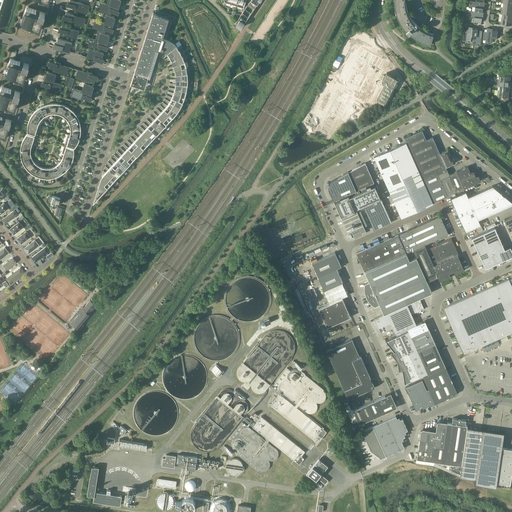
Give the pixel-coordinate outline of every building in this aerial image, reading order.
[(27,0),(24,11),(23,15),(21,21),(16,36),(38,43),(46,20),(46,19),(47,15),(48,14),(51,0),(27,0)] [(71,0),(69,0),(68,5),(73,7),(72,9),(75,9),(75,8),(87,11),(88,8),(89,8),(90,6),(71,0)] [(250,0),(250,1),(247,5),(254,9),(259,0),(250,0)] [(393,0),(394,3),(395,7),(395,8),(396,11),(397,15),(399,19),(401,23),(403,26),(406,29),(408,32),(411,35),(415,37),(415,38),(418,40),(421,41),(422,42),(426,43),(430,45),(430,44),(431,40),(432,39),(433,35),(429,33),(426,32),(423,31),(421,29),(417,27),(414,23),(411,20),(410,18),(408,14),(407,12),(405,8),(404,2),(404,0),(393,0)] [(107,4),(107,3),(101,1),(100,4),(101,4),(100,8),(116,13),(118,7),(107,4)] [(484,2),(483,2),(475,1),(469,1),(469,5),(473,6),(472,11),(474,11),(482,12),(483,6),(484,6),(484,2)] [(474,11),(472,11),(468,10),(468,15),(473,16),(473,21),(481,22),(482,16),(483,16),(483,12),(482,12),(474,11)] [(66,12),(64,18),(69,20),(68,21),(71,22),(71,20),(83,24),(84,21),(85,21),(86,18),(66,12)] [(164,51),(166,53),(176,45),(173,43),(170,40),(167,39),(173,19),(153,13),(146,35),(135,70),(147,74),(155,49),(158,50),(159,48),(160,48),(160,49),(163,50),(163,49),(164,50),(164,51)] [(242,13),(241,14),(240,16),(239,17),(236,21),(242,26),(246,20),(248,17),(242,13)] [(104,22),(112,25),(115,16),(106,14),(104,22)] [(110,31),(112,25),(104,22),(95,19),(94,22),(95,22),(94,26),(110,31)] [(62,25),(60,31),(65,32),(64,34),(67,35),(67,33),(76,36),(77,33),(78,33),(79,31),(62,25)] [(477,30),(477,29),(471,28),(471,27),(467,26),(465,41),(470,42),(471,36),(476,36),(476,37),(477,30)] [(496,37),(497,34),(497,30),(491,29),(491,28),(487,28),(487,32),(486,40),(485,43),(490,43),(491,37),(496,38),(496,37)] [(487,32),(480,31),(481,30),(477,30),(476,37),(476,36),(475,44),(480,45),(481,39),(486,40),(487,32)] [(98,31),(96,39),(95,39),(107,43),(109,34),(98,31)] [(95,39),(96,39),(87,37),(86,39),(87,39),(86,43),(105,49),(107,43),(95,39)] [(70,44),(71,45),(72,42),(58,38),(55,47),(68,51),(70,44)] [(169,57),(180,51),(176,45),(166,53),(162,56),(163,58),(168,55),(169,57)] [(90,51),(88,57),(101,61),(104,52),(89,48),(89,50),(90,51)] [(364,50),(360,57),(379,67),(383,60),(364,50)] [(14,60),(17,53),(12,51),(0,87),(0,144),(5,150),(12,127),(13,122),(14,122),(21,99),(21,98),(22,94),(23,93),(34,58),(22,54),(20,61),(17,60),(14,60)] [(169,57),(164,60),(165,61),(170,59),(172,61),(183,56),(180,51),(169,57)] [(172,61),(166,63),(167,65),(172,63),(173,65),(185,61),(183,56),(172,61)] [(359,58),(346,83),(357,89),(364,76),(360,74),(367,62),(359,58)] [(68,69),(69,67),(51,61),(49,67),(66,72),(67,69),(68,69)] [(173,65),(168,67),(168,69),(174,67),(175,70),(186,67),(185,61),(173,65)] [(77,76),(95,81),(96,75),(78,70),(77,72),(78,72),(77,76)] [(48,71),(45,79),(54,82),(56,73),(48,71)] [(385,84),(377,100),(384,104),(397,79),(387,73),(382,82),(385,84)] [(62,84),(54,82),(45,79),(43,85),(59,90),(61,86),(62,87),(62,84)] [(85,82),(82,91),(91,93),(93,85),(85,82)] [(175,88),(169,87),(169,89),(174,90),(174,93),(185,97),(187,91),(175,88)] [(82,91),(73,88),(73,90),(74,91),(73,94),(89,99),(91,93),(82,91)] [(174,93),(168,91),(167,92),(173,95),(172,97),(183,102),(185,97),(174,93)] [(340,94),(320,131),(328,135),(337,117),(341,118),(348,106),(344,104),(347,98),(340,94)] [(171,99),(170,101),(180,107),(183,102),(172,97),(167,95),(166,96),(171,99)] [(170,101),(165,98),(164,100),(169,103),(167,105),(177,112),(180,107),(170,101)] [(173,117),(177,112),(167,105),(163,102),(162,103),(166,107),(164,109),(173,117)] [(55,113),(56,103),(52,103),(48,103),(44,105),(48,114),(50,114),(52,113),(54,113),(55,113)] [(60,114),(62,115),(68,107),(64,105),(60,104),(56,103),(55,113),(58,114),(60,114)] [(37,109),(35,111),(42,118),(44,117),(46,115),(48,114),(44,105),(41,106),(37,109)] [(164,109),(160,105),(159,106),(163,110),(161,112),(170,121),(173,117),(164,109)] [(68,120),(76,115),(74,112),(71,109),(68,107),(62,115),(64,117),(66,118),(68,120)] [(161,112),(157,108),(155,110),(160,114),(158,116),(167,124),(170,121),(161,112)] [(30,118),(29,122),(38,125),(38,124),(39,123),(40,121),(41,120),(42,118),(35,111),(32,114),(30,118)] [(158,116),(153,112),(152,113),(156,117),(154,119),(163,128),(167,124),(158,116)] [(70,127),(81,126),(80,122),(78,118),(76,115),(68,120),(69,123),(70,125),(70,127)] [(153,121),(151,123),(160,131),(163,128),(154,119),(150,115),(149,117),(153,121)] [(151,123),(147,119),(146,120),(150,124),(148,126),(148,127),(157,135),(160,131),(151,123)] [(40,125),(38,124),(38,125),(29,122),(28,125),(27,129),(27,132),(37,135),(40,125)] [(146,128),(145,130),(144,130),(153,138),(157,135),(148,127),(148,126),(144,122),(142,124),(146,128)] [(70,135),(80,138),(81,134),(81,130),(81,126),(70,127),(71,130),(70,132),(70,134),(70,135)] [(144,130),(145,130),(140,126),(139,127),(143,131),(141,133),(141,134),(150,142),(153,138),(144,130)] [(141,134),(141,133),(137,129),(136,131),(140,135),(138,137),(147,145),(150,142),(141,134)] [(411,135),(404,138),(405,138),(406,142),(423,180),(438,174),(447,169),(446,167),(440,153),(437,146),(434,141),(433,138),(432,136),(428,138),(426,139),(426,138),(422,130),(415,133),(411,135)] [(137,138),(135,140),(144,149),(147,145),(138,137),(134,133),(132,134),(137,138)] [(31,146),(33,147),(37,137),(27,134),(25,137),(23,140),(22,143),(31,146)] [(78,141),(80,138),(70,135),(70,134),(68,134),(65,144),(74,147),(77,144),(78,141)] [(135,140),(130,136),(129,138),(134,142),(132,144),(131,144),(140,152),(144,149),(135,140)] [(130,145),(128,147),(137,156),(140,152),(131,144),(132,144),(127,140),(126,141),(130,145)] [(405,182),(389,189),(401,217),(433,203),(406,142),(390,149),(397,166),(405,182)] [(31,149),(31,146),(22,143),(21,147),(20,151),(21,155),(31,153),(31,151),(31,149)] [(128,147),(124,143),(123,145),(127,149),(125,151),(134,159),(137,156),(128,147)] [(63,156),(73,159),(74,156),(74,152),(74,148),(64,145),(61,156),(63,156)] [(125,151),(121,147),(119,148),(124,152),(122,154),(122,155),(131,163),(134,159),(125,151)] [(397,166),(390,149),(374,156),(381,173),(397,166)] [(448,149),(440,153),(446,167),(456,163),(453,157),(451,158),(448,149)] [(122,155),(122,154),(117,150),(116,152),(120,156),(118,158),(127,166),(131,163),(122,155)] [(25,166),(34,160),(32,158),(31,156),(31,153),(21,155),(22,159),(23,163),(25,166)] [(118,158),(114,154),(113,155),(117,159),(115,162),(124,170),(127,166),(118,158)] [(63,156),(62,159),(61,161),(59,163),(67,169),(69,166),(71,163),(73,159),(63,156)] [(115,162),(111,158),(110,159),(114,163),(112,165),(121,173),(124,170),(115,162)] [(34,174),(39,165),(40,163),(38,161),(36,159),(34,160),(25,166),(28,169),(30,172),(34,174)] [(111,166),(109,169),(117,177),(121,173),(112,165),(108,161),(107,163),(111,166)] [(53,167),(57,176),(61,174),(64,172),(67,169),(59,163),(58,164),(55,166),(53,167)] [(357,167),(348,172),(356,190),(370,184),(374,182),(365,163),(357,167)] [(41,177),(45,178),(46,168),(43,167),(41,167),(39,165),(34,174),(37,176),(41,177)] [(109,169),(105,166),(104,167),(107,170),(105,172),(114,180),(117,177),(109,169)] [(405,182),(397,166),(381,173),(389,189),(405,182)] [(449,174),(449,175),(456,192),(481,181),(478,174),(476,176),(474,173),(473,171),(470,172),(468,166),(465,167),(449,174)] [(46,168),(45,178),(49,178),(53,177),(57,176),(53,167),(51,167),(48,168),(46,168)] [(447,169),(438,174),(440,178),(448,195),(449,195),(456,192),(449,175),(449,174),(447,169)] [(105,172),(103,170),(103,172),(104,174),(102,176),(111,184),(114,180),(105,172)] [(330,181),(328,189),(333,200),(356,190),(348,172),(343,174),(340,176),(330,181)] [(438,174),(423,180),(433,202),(443,198),(448,195),(440,178),(438,174)] [(104,191),(111,184),(102,176),(101,177),(98,185),(104,191)] [(356,190),(333,200),(341,217),(357,210),(364,207),(377,201),(376,199),(380,197),(375,185),(371,186),(370,184),(356,190)] [(104,191),(98,185),(93,203),(103,193),(104,191)] [(492,186),(468,196),(466,191),(450,198),(453,205),(465,231),(481,224),(478,219),(511,203),(511,201),(492,186)] [(53,195),(53,196),(53,195),(52,195),(51,195),(50,195),(49,195),(48,196),(47,197),(47,198),(46,199),(46,200),(47,201),(47,202),(48,203),(49,203),(50,204),(51,204),(52,204),(53,203),(54,203),(58,204),(60,197),(53,195)] [(377,201),(364,207),(372,226),(374,230),(391,222),(381,199),(377,201)] [(0,215),(13,205),(8,200),(0,206),(0,215)] [(18,214),(14,210),(2,220),(6,224),(18,214)] [(357,210),(341,217),(342,221),(345,226),(346,229),(348,234),(350,237),(354,236),(355,238),(358,236),(363,234),(362,232),(366,231),(365,230),(357,210)] [(407,252),(413,249),(424,244),(448,234),(440,215),(399,234),(407,252)] [(27,224),(23,219),(10,229),(14,235),(27,224)] [(495,227),(472,237),(485,268),(509,257),(511,255),(511,250),(510,246),(505,249),(495,227)] [(31,228),(30,228),(17,239),(21,244),(35,234),(31,228)] [(365,271),(406,253),(398,234),(356,253),(359,259),(358,259),(358,262),(360,261),(365,271)] [(42,243),(38,238),(24,248),(29,254),(42,243)] [(424,244),(413,249),(416,257),(427,281),(438,276),(440,280),(464,269),(459,258),(457,255),(458,254),(451,238),(427,249),(424,244)] [(0,259),(8,253),(4,247),(0,250),(0,259)] [(49,253),(45,247),(32,258),(36,263),(49,253)] [(337,268),(342,266),(335,252),(312,262),(318,276),(337,268)] [(406,253),(365,271),(369,281),(365,283),(365,286),(365,287),(365,288),(365,290),(365,291),(366,295),(367,297),(368,299),(369,300),(370,301),(371,303),(372,303),(373,304),(375,305),(379,303),(384,314),(386,312),(419,298),(432,292),(427,281),(416,257),(409,260),(406,253)] [(16,262),(11,257),(0,265),(0,270),(2,273),(16,262)] [(24,273),(19,267),(6,278),(10,283),(24,273)] [(337,268),(318,276),(324,290),(343,282),(337,268)] [(511,333),(511,277),(509,279),(509,278),(443,307),(464,353),(482,345),(485,351),(499,344),(496,339),(508,333),(511,333)] [(348,295),(343,282),(324,290),(330,303),(348,295)] [(303,313),(309,311),(299,288),(293,290),(303,313)] [(350,316),(345,304),(342,298),(319,308),(327,327),(350,316)] [(416,324),(412,315),(412,314),(424,309),(419,298),(386,312),(389,319),(390,321),(396,333),(407,328),(416,324)] [(96,305),(94,304),(90,300),(70,323),(77,329),(96,305)] [(262,326),(271,322),(269,318),(260,322),(262,326)] [(416,324),(407,328),(408,331),(411,336),(428,328),(425,320),(416,324)] [(432,336),(428,328),(411,336),(414,344),(432,336)] [(411,336),(408,331),(397,336),(385,341),(394,351),(392,353),(391,353),(396,359),(395,360),(395,362),(397,364),(398,363),(399,371),(399,370),(402,370),(404,383),(409,381),(411,380),(427,373),(424,366),(421,359),(417,351),(414,344),(411,336)] [(432,336),(414,344),(417,351),(435,343),(432,336)] [(326,350),(345,393),(348,399),(374,387),(361,356),(360,356),(352,339),(326,350)] [(439,351),(435,343),(417,351),(421,359),(439,351)] [(442,358),(439,351),(421,359),(424,366),(442,358)] [(428,374),(445,366),(446,366),(442,358),(424,366),(427,373),(428,374)] [(224,370),(221,368),(219,367),(216,364),(215,363),(214,364),(209,369),(218,376),(219,377),(221,374),(224,370)] [(445,366),(428,374),(423,376),(428,388),(435,403),(455,394),(456,391),(445,366)] [(273,389),(278,392),(291,376),(286,372),(273,389)] [(435,403),(428,388),(427,389),(422,379),(405,387),(415,409),(422,406),(423,408),(430,404),(431,405),(435,403)] [(234,392),(232,395),(244,405),(246,402),(234,392)] [(379,407),(394,400),(391,393),(375,400),(379,407)] [(276,411),(275,414),(316,444),(321,438),(324,441),(328,435),(280,398),(272,408),(276,411)] [(375,400),(368,403),(374,417),(382,414),(379,407),(375,400)] [(382,414),(397,407),(394,400),(379,407),(382,414)] [(374,417),(368,403),(353,410),(359,424),(374,417)] [(373,426),(378,438),(386,456),(405,448),(402,441),(404,440),(403,438),(405,437),(404,434),(407,433),(406,431),(408,430),(402,418),(400,419),(399,417),(397,418),(396,416),(373,426)] [(447,422),(443,447),(464,450),(467,428),(467,427),(467,425),(465,425),(466,420),(461,419),(461,418),(460,417),(459,417),(458,417),(458,418),(452,418),(452,423),(447,422)] [(113,421),(110,425),(114,427),(115,428),(114,429),(116,431),(120,434),(122,435),(127,430),(121,425),(120,427),(113,421)] [(306,454),(264,421),(255,432),(302,468),(306,463),(302,460),(306,454)] [(437,422),(436,431),(434,441),(434,446),(443,447),(447,422),(439,421),(437,422)] [(378,438),(373,426),(362,431),(370,452),(381,459),(386,457),(378,438)] [(229,442),(233,445),(246,430),(242,427),(229,442)] [(467,427),(467,428),(464,450),(462,465),(460,477),(475,479),(474,484),(496,487),(497,482),(510,484),(511,471),(511,448),(502,447),(504,432),(467,427)] [(420,430),(419,438),(434,441),(436,431),(422,429),(420,430)] [(91,453),(99,443),(102,439),(100,438),(88,453),(91,455),(92,453),(91,453)] [(419,438),(418,448),(433,451),(434,446),(434,441),(419,438)] [(147,444),(119,440),(118,446),(146,450),(147,444)] [(434,446),(433,451),(432,461),(462,465),(464,450),(443,447),(434,446)] [(433,451),(418,448),(416,458),(432,461),(433,451)] [(174,467),(176,456),(166,454),(166,458),(163,458),(162,465),(174,467)] [(197,457),(178,454),(177,463),(186,465),(186,469),(195,471),(197,457)] [(328,466),(319,458),(315,463),(323,470),(324,471),(328,466)] [(242,472),(242,471),(242,469),(242,467),(241,466),(240,465),(238,464),(237,463),(235,462),(234,462),(233,462),(231,463),(230,464),(228,465),(227,466),(227,467),(226,469),(226,470),(226,472),(226,473),(227,475),(228,476),(229,477),(230,478),(232,479),(234,479),(236,479),(237,478),(239,478),(240,476),(241,475),(242,474),(242,472)] [(320,474),(323,470),(315,463),(306,474),(315,481),(317,477),(325,484),(328,480),(320,474)] [(122,496),(98,492),(95,491),(98,467),(92,466),(87,494),(94,495),(93,501),(120,505),(122,496)] [(275,476),(275,481),(292,484),(293,478),(275,476)] [(158,478),(157,485),(160,485),(162,486),(173,487),(175,488),(177,481),(158,478)] [(196,487),(196,486),(196,484),(196,483),(195,482),(193,481),(191,480),(190,480),(189,480),(188,481),(187,482),(186,483),(185,484),(185,486),(185,487),(186,488),(186,489),(187,490),(188,491),(189,491),(191,491),(192,491),(193,491),(195,490),(195,489),(196,488),(196,487)] [(174,505),(174,503),(174,501),(174,499),(173,498),(172,496),(171,495),(169,494),(167,494),(166,493),(164,494),(162,494),(160,495),(159,496),(158,497),(157,499),(156,501),(156,502),(156,504),(157,506),(157,508),(159,509),(160,510),(162,511),(163,511),(165,511),(168,511),(169,511),(170,510),(172,509),(173,508),(174,506),(174,505)] [(228,511),(228,510),(228,509),(228,507),(227,506),(226,504),(225,503),(223,502),(222,501),(220,501),(218,501),(216,502),(215,502),(213,503),(212,505),(211,506),(211,508),(210,510),(210,511),(228,511)] [(193,510),(193,508),(193,507),(193,506),(192,504),(190,503),(188,503),(186,503),(184,504),(183,505),(183,506),(183,508),(183,509),(183,510),(184,511),(191,511),(192,511),(193,510)]
